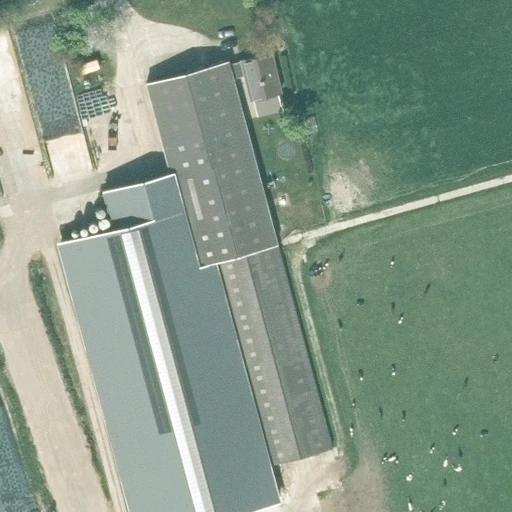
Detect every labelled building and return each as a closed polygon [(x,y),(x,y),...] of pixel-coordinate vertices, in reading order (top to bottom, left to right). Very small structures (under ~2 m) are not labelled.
[(51,14),(11,26),(55,182),(96,170),(74,94),(51,14)] [(6,27),(0,28),(0,190),(3,200),(51,187),(6,27)] [(242,62),(229,64),(233,79),(245,76),(250,99),(281,92),(272,54),(241,61),(242,62)] [(198,273),(215,268),(279,251),(233,79),(229,64),(228,60),(147,82),(171,172),(171,173),(198,273)] [(198,273),(171,173),(102,192),(112,229),(60,244),(133,511),(247,511),(277,504),(267,466),(215,268),(198,273)] [(279,251),(215,268),(267,466),(332,449),(279,251)] [(40,511),(0,383),(0,511),(40,511)]
